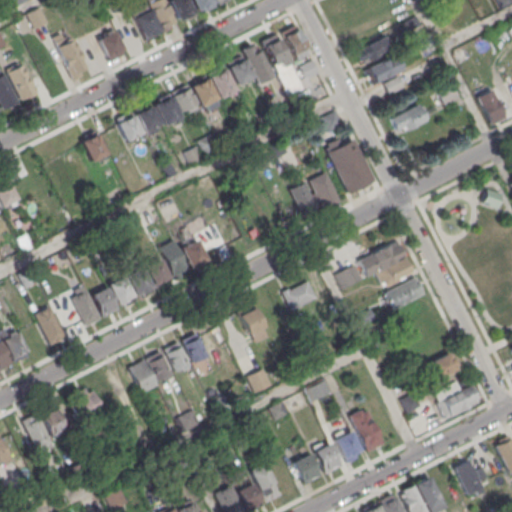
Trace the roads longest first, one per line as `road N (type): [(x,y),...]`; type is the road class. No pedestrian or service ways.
road 1 (residential): [(511,136),(0,398)]
road 2 (residential): [(505,410),(297,0)]
road 3 (residential): [(280,0),(0,141)]
road 4 (residential): [(511,406),(306,511)]
